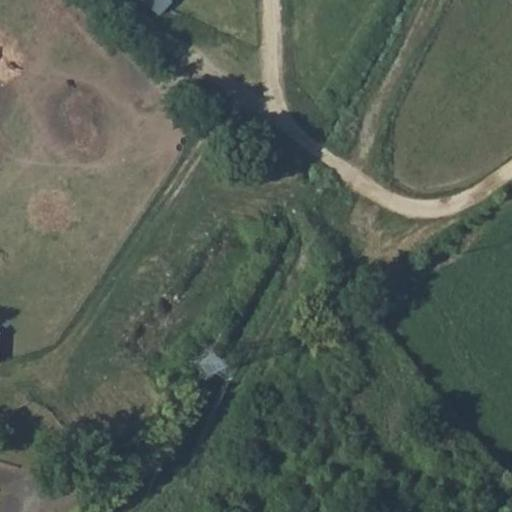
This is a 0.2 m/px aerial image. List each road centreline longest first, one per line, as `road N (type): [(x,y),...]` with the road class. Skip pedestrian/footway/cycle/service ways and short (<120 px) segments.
road 1 (track): [(130,511),(197,440),(299,264),(270,0)]
road 2 (track): [(511,471),(394,329),(384,303),(425,265)]
road 3 (track): [(287,126),(364,181),(429,211),(463,202),(511,169)]
road 4 (track): [(278,110),(230,93),(133,0)]
